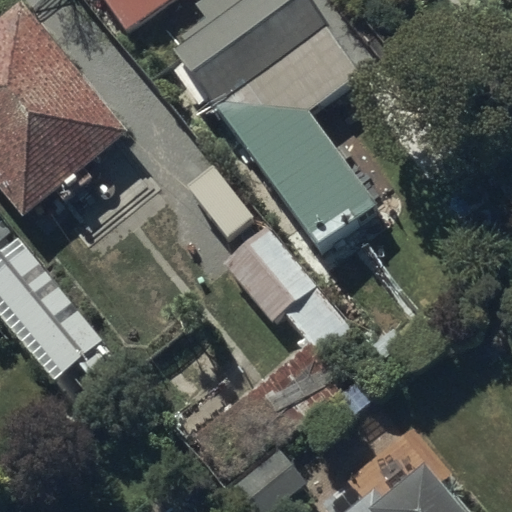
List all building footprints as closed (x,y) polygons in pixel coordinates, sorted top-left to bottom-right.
[(94,0),(132,45),(186,0),(94,0)] [(184,48),(190,57),(172,71),(324,265),(382,219),(311,128),(363,88),(294,0),(254,0),(249,5),(245,0),(224,0),(199,20),(207,30),(184,48)] [(0,196),(25,228),(57,203),(64,212),(91,190),(88,185),(130,151),(24,18),(0,37),(0,196)] [(352,338),(269,237),(225,273),(274,333),(286,324),(315,358),(321,365),(352,338)] [(28,259),(0,283),(0,309),(65,389),(107,355),(28,259)] [(279,457),(245,482),(268,511),(292,511),(310,498),(279,457)] [(441,511),(409,475),(365,511),(441,511)]
